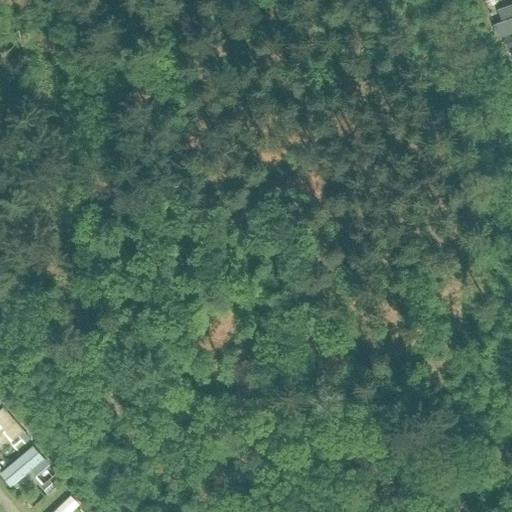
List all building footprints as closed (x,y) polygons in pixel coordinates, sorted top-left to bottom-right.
[(496,2),(484,6),(488,15),(499,11),(499,5),(496,2)] [(10,402),(0,411),(0,434),(22,415),(10,402)] [(10,443),(17,451),(25,443),(18,436),(10,443)] [(43,481),(56,471),(42,452),(11,476),(18,486),(36,472),(43,481)] [(41,488),(47,495),(55,487),(49,480),(41,488)] [(76,493),(56,511),(77,511),(86,504),(76,493)]
